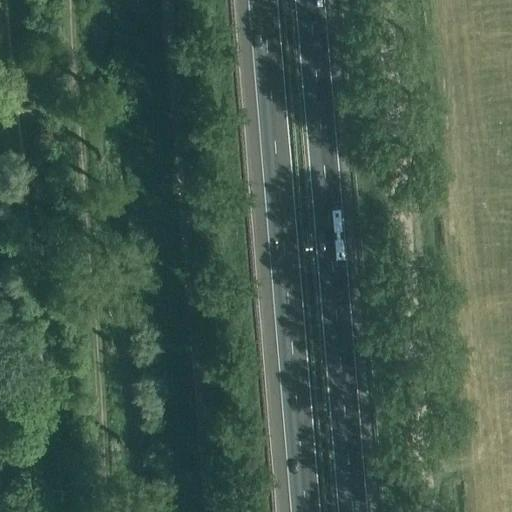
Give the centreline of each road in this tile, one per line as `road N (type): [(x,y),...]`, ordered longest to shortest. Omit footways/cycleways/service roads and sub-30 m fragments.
road 1 (unclassified): [(432,511),(386,0)]
road 2 (motorway): [(261,0),(305,511)]
road 3 (motorway): [(355,511),(316,0)]
